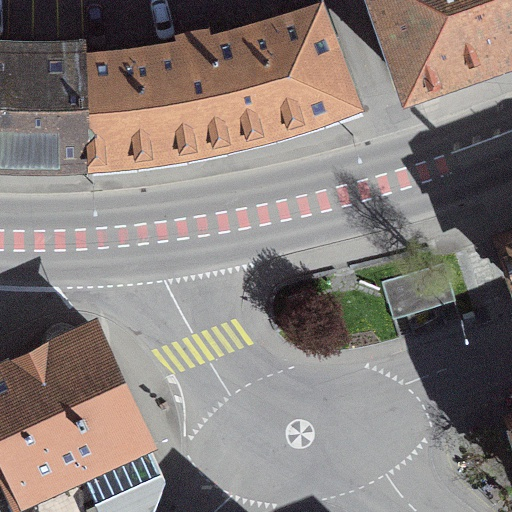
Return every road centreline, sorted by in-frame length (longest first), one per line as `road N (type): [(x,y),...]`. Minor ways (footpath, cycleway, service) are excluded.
road 1 (primary): [(156,232),(367,192),(511,148)]
road 2 (residential): [(299,432),(229,397),(165,280),(156,232)]
road 3 (residential): [(299,432),(511,351)]
road 4 (unknown): [(342,0),(412,180)]
road 5 (primary): [(0,238),(156,232)]
road 6 (residential): [(414,511),(299,432)]
